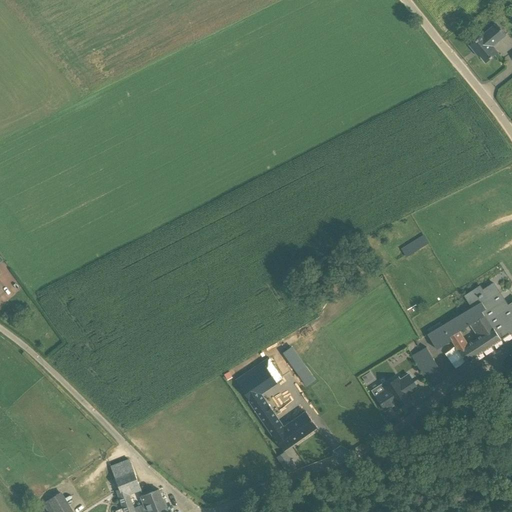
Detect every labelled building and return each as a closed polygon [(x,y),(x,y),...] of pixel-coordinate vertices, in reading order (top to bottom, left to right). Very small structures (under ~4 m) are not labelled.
[(505,35),(495,24),(479,38),(470,46),(474,51),(475,49),(486,63),(495,55),(498,53),(492,46),(505,35)] [(417,224),(395,237),(399,244),(421,231),(417,224)] [(425,234),(402,248),(407,257),(430,243),(425,234)] [(466,363),(511,332),(511,302),(509,305),(495,283),(484,290),(481,285),(465,296),(472,308),(429,335),(438,349),(451,340),(466,363)] [(286,351),(307,386),(316,380),(295,345),(286,351)] [(427,348),(411,357),(428,387),(444,378),(444,377),(427,348)] [(266,368),(240,386),(250,401),(261,394),(276,383),(275,381),(266,368)] [(386,390),(376,397),(381,405),(383,403),(387,409),(400,400),(403,404),(412,399),(409,394),(418,388),(409,375),(400,381),(398,378),(384,387),(386,390)] [(283,427),(261,394),(250,401),(276,441),(283,451),(316,427),(305,412),(283,427)] [(280,456),(285,465),(289,463),(283,454),(280,456)] [(125,511),(133,511),(128,496),(141,491),(129,460),(111,467),(116,478),(121,493),(118,494),(125,511)] [(167,511),(163,501),(159,490),(142,496),(146,508),(147,510),(140,511),(167,511)] [(48,511),(72,511),(61,493),(44,504),(48,511)]
